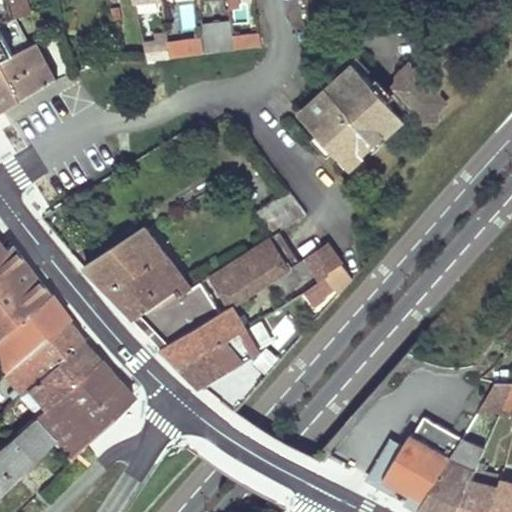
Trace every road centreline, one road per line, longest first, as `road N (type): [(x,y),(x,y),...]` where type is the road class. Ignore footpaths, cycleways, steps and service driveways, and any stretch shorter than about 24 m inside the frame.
road 1 (secondary): [(511,138),(179,511)]
road 2 (secondary): [(233,511),(511,200)]
road 3 (residential): [(272,0),(287,49),(273,79),(185,95),(143,119),(105,124),(0,186)]
road 4 (residential): [(0,195),(181,403)]
road 5 (residential): [(319,489),(197,414)]
road 6 (residential): [(181,403),(113,511)]
